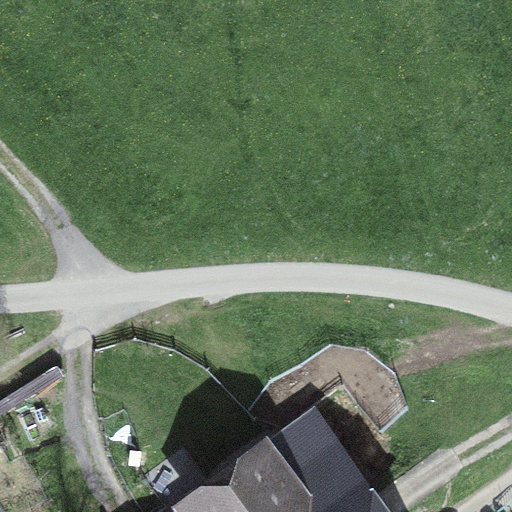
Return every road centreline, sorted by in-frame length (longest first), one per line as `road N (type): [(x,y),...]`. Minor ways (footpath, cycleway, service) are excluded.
road 1 (track): [(103,291),(283,279),(511,306)]
road 2 (track): [(0,152),(103,291)]
road 3 (track): [(0,378),(79,324),(103,291)]
